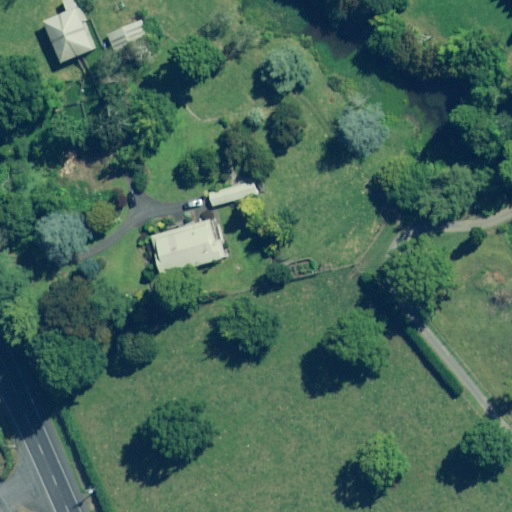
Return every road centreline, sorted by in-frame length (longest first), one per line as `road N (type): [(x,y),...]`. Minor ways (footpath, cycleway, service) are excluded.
road 1 (track): [(511,414),(409,306),(391,268),(400,242),(427,227),(490,223),(511,209)]
road 2 (trunk): [(70,511),(0,355)]
